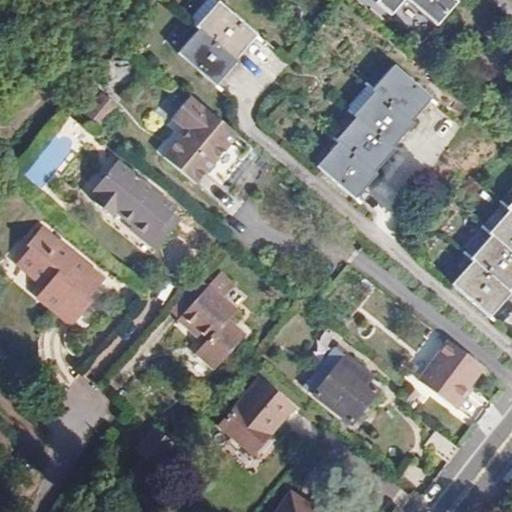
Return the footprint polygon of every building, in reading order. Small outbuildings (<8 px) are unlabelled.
[(435,24),(455,0),(375,0),(391,12),(401,0),(403,0),(407,1),(435,24)] [(173,52),(210,84),(232,59),(229,57),(249,32),(212,1),(189,26),(193,30),(173,52)] [(410,114),(429,91),(391,59),(372,81),(374,83),(354,107),(355,109),(335,133),(336,135),(315,160),(354,192),(374,167),(373,166),(393,142),(391,140),(412,116),(410,114)] [(201,166),(221,184),(253,148),(186,89),(165,113),(181,127),(158,151),(189,179),(201,166)] [(80,113),(93,128),(112,111),(99,97),(80,113)] [(144,219),(175,245),(198,219),(201,215),(142,167),(118,197),(123,201),(118,206),(140,223),(144,219)] [(511,195),(506,203),(508,205),(488,228),(490,230),(470,254),(472,255),(452,279),(490,312),(510,288),(508,286),(511,281),(511,195)] [(208,227),(198,219),(175,245),(186,254),(208,227)] [(20,265),(47,288),(64,303),(54,313),(73,329),(93,306),(90,302),(107,283),(46,229),(32,246),(35,249),(20,265)] [(64,303),(47,288),(38,299),(54,313),(64,303)] [(180,323),(205,347),(197,356),(214,373),(247,338),(231,323),(239,314),(212,290),(180,323)] [(486,365),(451,338),(433,362),(421,378),(455,405),(486,365)] [(377,373),(343,345),(313,378),(357,417),(381,390),(371,381),(377,373)] [(232,426),(263,454),(301,410),(269,382),(232,426)] [(449,456),(466,438),(443,417),(426,436),(449,456)] [(165,431),(156,441),(174,457),(182,448),(165,431)] [(156,441),(144,452),(162,469),(174,457),(156,441)] [(318,511),(305,501),(295,511),(318,511)]
